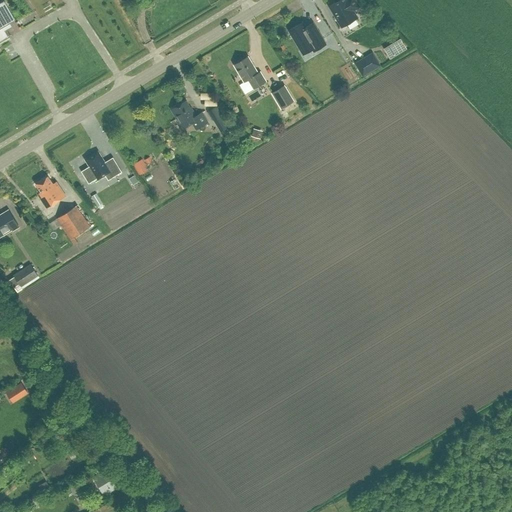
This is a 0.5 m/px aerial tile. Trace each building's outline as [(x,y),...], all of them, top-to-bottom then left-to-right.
[(329,6),(342,28),(358,18),(353,11),(359,7),(354,0),(334,0),(335,2),(329,6)] [(0,42),(9,38),(5,31),(12,27),(10,23),(16,20),(5,1),(0,3),(0,42)] [(298,25),(288,31),(300,50),(303,55),(311,51),(312,50),(314,52),(315,52),(325,45),(326,45),(313,23),(306,27),(303,22),(298,25)] [(384,48),(390,59),(408,48),(401,38),(384,48)] [(356,63),(363,76),(379,66),(372,54),(356,63)] [(248,57),(234,65),(244,82),(248,80),(254,89),(266,82),(260,72),(258,74),(248,57)] [(307,78),(316,96),(324,92),(315,74),(307,78)] [(271,93),(281,109),(294,101),(284,85),(271,93)] [(186,101),(172,110),(184,129),(192,123),(197,130),(208,123),(202,112),(195,116),(186,101)] [(213,120),(220,132),(228,128),(216,106),(207,112),(212,120),(213,120)] [(252,128),(250,135),(257,137),(259,131),(252,128)] [(89,166),(81,171),(89,184),(97,178),(98,180),(105,175),(108,180),(122,172),(113,157),(105,162),(98,152),(85,159),(89,166)] [(132,164),(139,175),(147,171),(144,166),(145,165),(142,159),(132,164)] [(39,194),(43,199),(48,207),(66,196),(56,182),(53,184),(48,176),(36,185),(41,192),(39,194)] [(92,196),(98,206),(103,203),(97,193),(92,196)] [(57,219),(62,227),(74,245),(78,242),(74,237),(90,226),(77,206),(57,219)] [(19,227),(9,210),(0,215),(0,236),(12,229),(13,231),(19,227)] [(30,264),(13,275),(21,287),(38,276),(30,264)] [(31,376),(35,383),(40,381),(35,373),(31,376)] [(6,393),(8,396),(14,393),(17,398),(27,391),(22,383),(6,393)] [(104,490),(120,480),(112,468),(96,477),(104,490)] [(79,480),(83,487),(93,481),(91,477),(89,478),(87,475),(79,480)]
